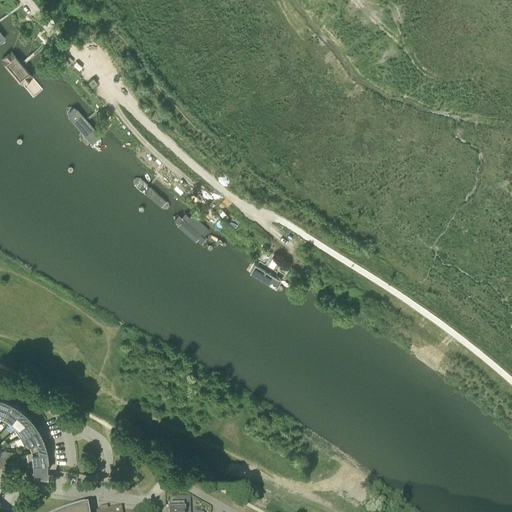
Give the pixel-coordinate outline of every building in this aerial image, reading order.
[(63,89),(35,61),(18,43),(12,48),(29,66),(34,70),(50,88),(57,95),(63,89)] [(22,67),(33,78),(35,76),(24,65),(22,67)] [(97,82),(93,77),(89,81),(92,86),(97,82)] [(75,106),(68,115),(84,135),(91,142),(94,142),(101,137),(75,106)] [(165,211),(172,204),(154,186),(147,194),(165,211)] [(212,233),(189,212),(178,225),(201,246),(212,233)] [(275,288),(282,278),(257,262),(257,263),(251,272),(275,288)] [(0,418),(1,419),(10,402),(0,397),(0,418)] [(1,419),(8,423),(20,408),(10,402),(1,419)] [(8,423),(14,430),(29,417),(20,408),(8,423)] [(24,434),(36,426),(29,417),(14,430),(20,436),(24,434)] [(28,443),(42,437),(36,426),(24,434),(24,435),(20,437),(23,445),(28,443)] [(31,452),(45,449),(42,437),(28,443),(31,452)] [(32,461),(47,461),(45,449),(31,452),(26,453),(27,461),(32,461)] [(47,461),(32,461),(32,471),(46,473),(47,461)]
